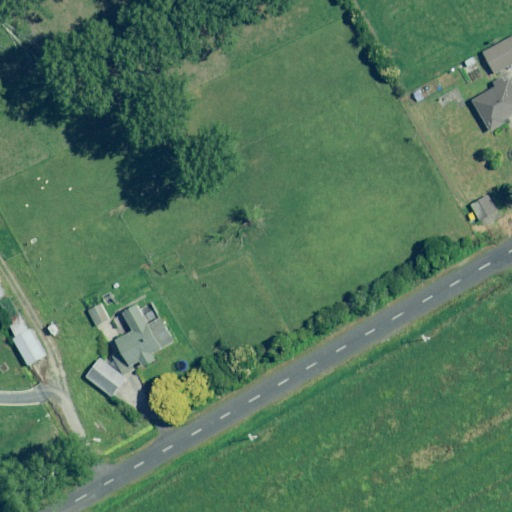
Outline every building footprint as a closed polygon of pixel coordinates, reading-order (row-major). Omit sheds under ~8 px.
[(511,67),(511,41),(483,57),(494,78),(511,67)] [(511,117),(511,87),(506,78),(493,85),(495,88),(471,102),(490,135),(505,125),(504,123),(511,117)] [(425,112),(416,94),(401,102),(410,119),(425,112)] [(498,214),(488,197),(470,208),(480,224),(498,214)] [(108,320),(101,305),(87,311),(95,327),(108,320)] [(150,328),(137,305),(122,313),(133,332),(116,342),(131,367),(139,362),(143,368),(156,360),(153,355),(175,342),(163,320),(150,328)] [(45,359),(23,320),(5,330),(27,369),(45,359)] [(125,379),(100,359),(86,377),(111,397),(125,379)]
